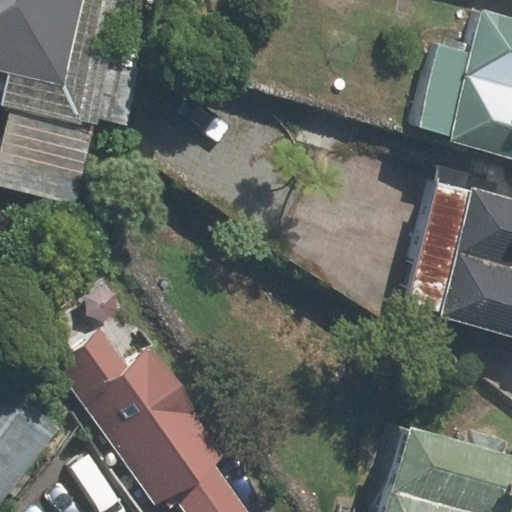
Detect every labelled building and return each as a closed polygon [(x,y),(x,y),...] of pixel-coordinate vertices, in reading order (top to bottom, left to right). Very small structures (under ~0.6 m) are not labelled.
[(0,183),(75,200),(95,114),(125,121),(138,66),(109,59),(122,0),(0,0),(0,63),(4,65),(0,82),(0,98),(3,99),(0,111),(0,183)] [(511,9),(479,0),(474,0),(462,44),(433,36),(409,120),(485,142),(486,140),(511,147),(511,9)] [(511,192),(434,170),(399,294),(511,326),(511,192)] [(167,504),(177,497),(186,511),(242,511),(246,509),(209,454),(220,447),(147,338),(120,356),(97,323),(51,354),(146,496),(157,489),(167,504)] [(0,493),(56,426),(0,379),(0,493)] [(511,511),(511,441),(399,408),(368,511),(511,511)]
